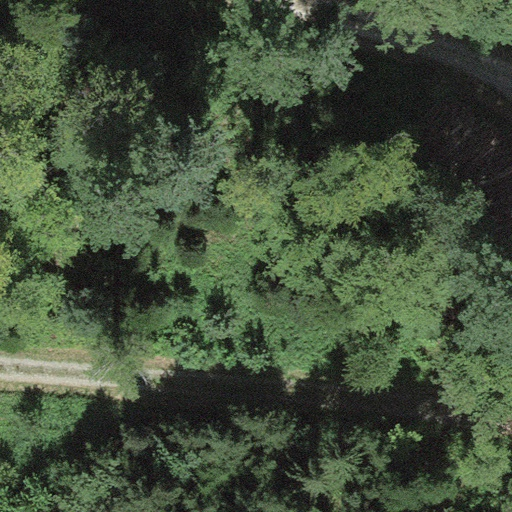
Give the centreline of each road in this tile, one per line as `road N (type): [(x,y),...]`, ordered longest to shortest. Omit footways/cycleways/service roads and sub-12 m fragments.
road 1 (track): [(511,420),(0,370)]
road 2 (track): [(282,0),(511,68)]
